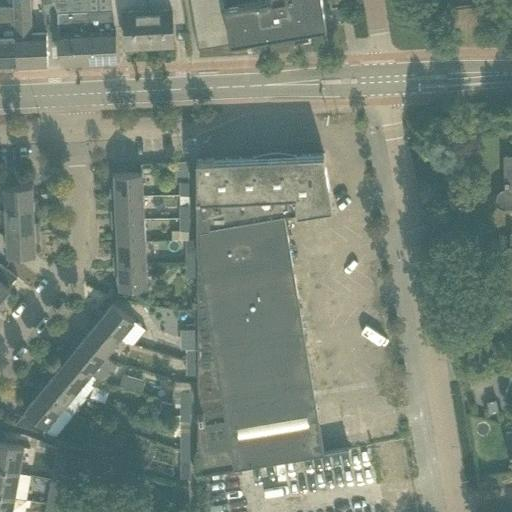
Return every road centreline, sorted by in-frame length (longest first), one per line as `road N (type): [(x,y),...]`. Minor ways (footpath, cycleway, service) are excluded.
road 1 (residential): [(459,511),(385,87)]
road 2 (residential): [(0,344),(71,261),(72,132)]
road 3 (tertiary): [(70,95),(296,83)]
